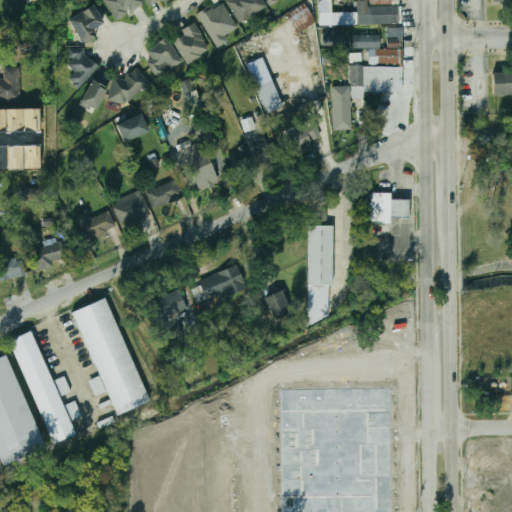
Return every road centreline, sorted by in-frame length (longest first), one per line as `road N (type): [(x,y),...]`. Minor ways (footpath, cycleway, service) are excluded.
road 1 (residential): [(450,131),(409,140),(0,321)]
road 2 (secondary): [(426,38),(429,345)]
road 3 (secondary): [(456,511),(452,218)]
road 4 (secondary): [(450,131),(449,0)]
